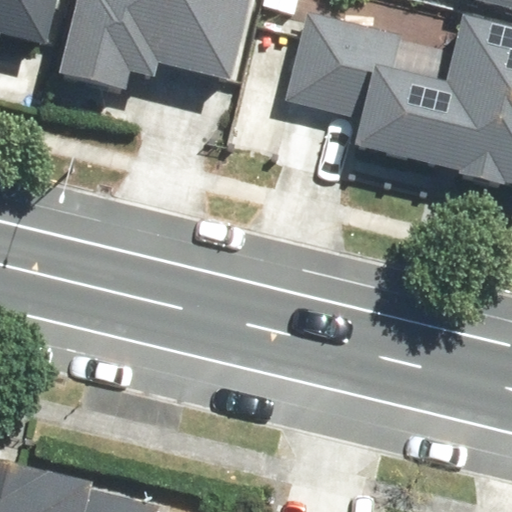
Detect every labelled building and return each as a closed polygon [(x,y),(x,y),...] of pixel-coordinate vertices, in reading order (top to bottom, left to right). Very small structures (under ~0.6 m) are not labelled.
[(0,0),(0,56),(5,58),(10,39),(55,51),(67,0),(0,0)] [(243,87),(263,0),(92,0),(73,81),(137,97),(141,78),(166,84),(170,70),(243,87)] [(511,0),(481,0),(480,7),(511,14),(511,0)] [(373,125),(366,152),(471,178),(470,181),(511,191),(511,32),(474,23),(458,89),(400,75),(408,41),(313,18),(292,106),(373,125)] [(102,478),(0,453),(0,511),(163,511),(166,504),(100,488),(102,478)]
